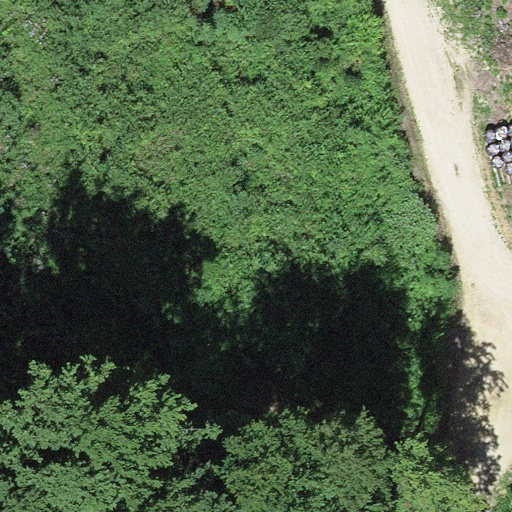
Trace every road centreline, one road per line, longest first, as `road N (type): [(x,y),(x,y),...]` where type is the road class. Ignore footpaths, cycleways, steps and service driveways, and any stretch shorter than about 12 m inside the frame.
road 1 (track): [(395,0),(477,271),(511,341)]
road 2 (track): [(511,381),(445,511)]
